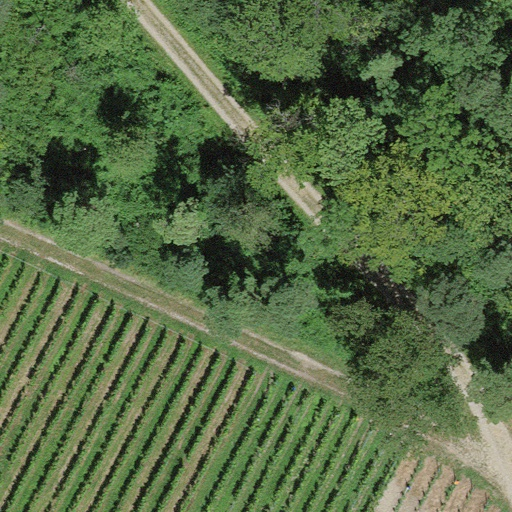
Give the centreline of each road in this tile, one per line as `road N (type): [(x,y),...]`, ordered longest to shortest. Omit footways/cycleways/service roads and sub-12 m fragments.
road 1 (track): [(511,452),(425,325),(137,0)]
road 2 (track): [(509,446),(0,218)]
